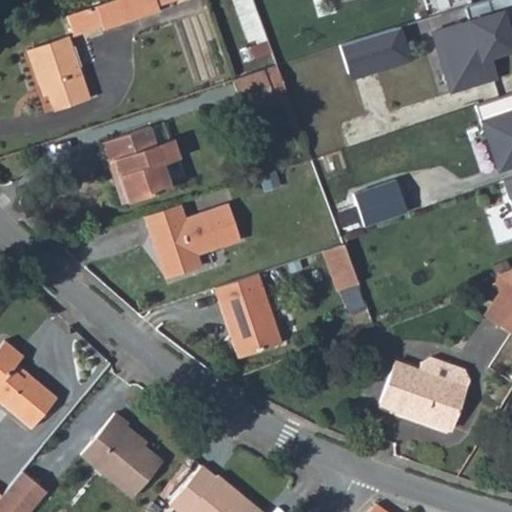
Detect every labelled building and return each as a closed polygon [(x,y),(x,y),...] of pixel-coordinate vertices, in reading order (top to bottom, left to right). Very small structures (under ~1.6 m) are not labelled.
[(99,0),(93,2),(101,24),(130,15),(125,0),(99,0)] [(125,0),(130,15),(159,6),(157,0),(125,0)] [(234,0),(244,44),(263,39),(254,0),(234,0)] [(487,0),(479,0),(465,5),(469,18),(433,30),(439,49),(444,47),(456,83),(473,77),(475,83),(497,75),(490,54),(511,47),(511,45),(504,20),(495,23),(487,0)] [(93,2),(65,12),(72,33),(101,24),(93,2)] [(394,27),(339,44),(348,72),(402,56),(394,27)] [(41,77),(44,87),(50,108),(86,97),(65,31),(24,45),(35,79),(41,77)] [(276,64),(232,78),(244,114),(288,100),(276,64)] [(38,89),(44,87),(41,77),(35,79),(38,89)] [(511,92),(473,105),(480,126),(485,124),(498,164),(511,159),(511,92)] [(156,162),(171,158),(165,139),(150,144),(144,125),(97,140),(103,160),(109,159),(124,204),(165,190),(156,162)] [(180,185),(171,158),(156,162),(165,190),(180,185)] [(109,159),(103,160),(117,206),(124,204),(109,159)] [(511,176),(501,180),(511,213),(511,176)] [(176,204),(143,215),(149,235),(154,233),(168,275),(196,266),(193,254),(239,239),(227,203),(181,219),(176,204)] [(341,244),(326,250),(340,288),(355,282),(341,244)] [(511,270),(505,267),(482,318),(511,331),(511,270)] [(257,272),(214,287),(237,357),(280,342),(257,272)] [(356,284),(341,290),(348,308),(363,302),(356,284)] [(6,359),(10,355),(17,345),(0,331),(0,395),(29,418),(53,387),(22,364),(19,369),(6,359)] [(22,364),(10,355),(6,359),(19,369),(22,364)] [(418,371),(396,362),(379,405),(449,432),(470,379),(468,371),(432,358),(421,363),(418,371)] [(125,417),(112,406),(76,447),(130,490),(160,454),(121,422),(125,417)] [(238,491),(242,487),(217,468),(216,471),(200,458),(168,497),(187,511),(254,511),(258,507),(238,491)] [(0,488),(0,511),(16,511),(42,480),(20,463),(0,488)] [(262,503),(242,487),(238,491),(258,507),(262,503)] [(390,511),(376,502),(367,511),(390,511)]
